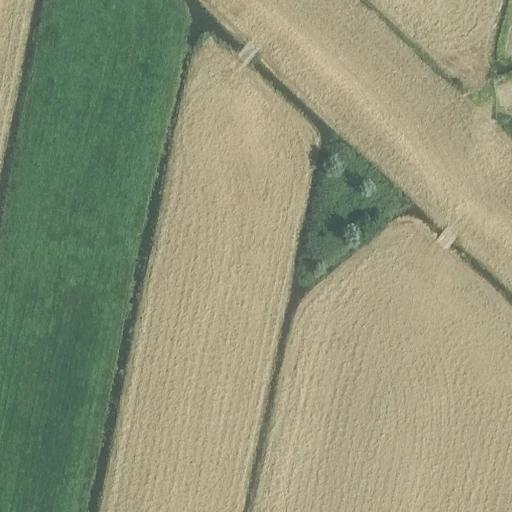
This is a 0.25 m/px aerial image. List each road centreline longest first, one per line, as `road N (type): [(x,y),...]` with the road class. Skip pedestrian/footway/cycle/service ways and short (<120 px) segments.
road 1 (track): [(179,511),(175,257),(217,49)]
road 2 (track): [(452,230),(484,190),(490,110),(511,90)]
